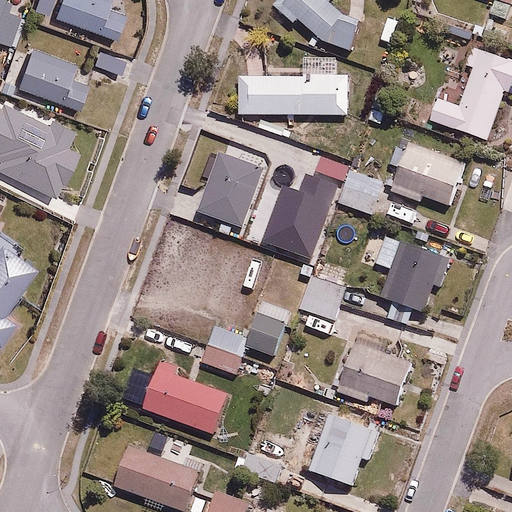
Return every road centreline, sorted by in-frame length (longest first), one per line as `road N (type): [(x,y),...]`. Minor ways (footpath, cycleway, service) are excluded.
road 1 (residential): [(201,0),(47,430)]
road 2 (residential): [(424,511),(474,373)]
